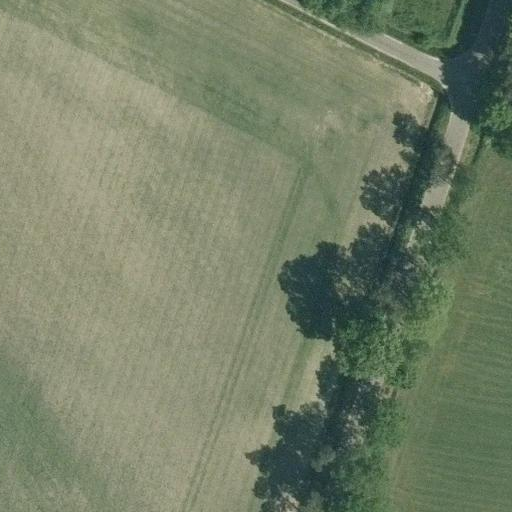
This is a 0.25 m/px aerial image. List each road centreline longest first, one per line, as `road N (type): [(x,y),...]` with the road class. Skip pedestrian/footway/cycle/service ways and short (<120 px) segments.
road 1 (unclassified): [(331,511),(470,84)]
road 2 (unclassified): [(470,84),(300,0)]
